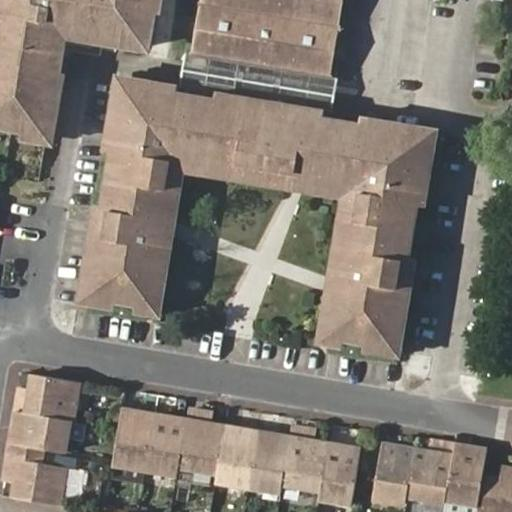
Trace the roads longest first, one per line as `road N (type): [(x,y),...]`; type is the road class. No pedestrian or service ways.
road 1 (residential): [(4,335),(440,406)]
road 2 (residential): [(486,0),(440,406)]
road 3 (residential): [(4,335),(27,194)]
